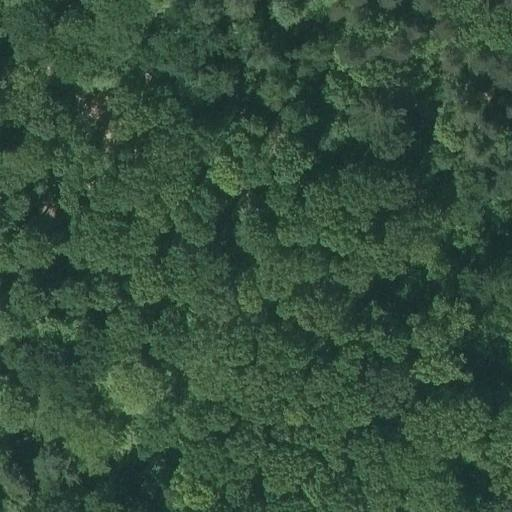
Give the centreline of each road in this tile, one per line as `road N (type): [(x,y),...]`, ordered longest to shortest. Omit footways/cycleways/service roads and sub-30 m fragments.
road 1 (track): [(266,0),(511,175)]
road 2 (track): [(165,384),(119,338),(61,220),(0,176)]
